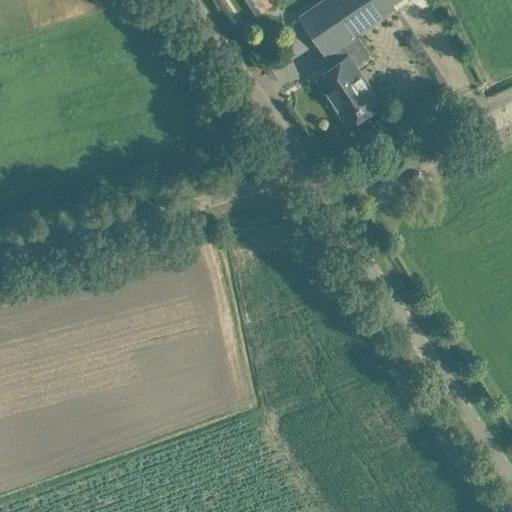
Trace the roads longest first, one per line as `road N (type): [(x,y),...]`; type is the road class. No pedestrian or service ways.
road 1 (unclassified): [(511,482),(300,176)]
road 2 (unclassified): [(0,261),(300,176)]
road 3 (unclassified): [(300,176),(185,0)]
